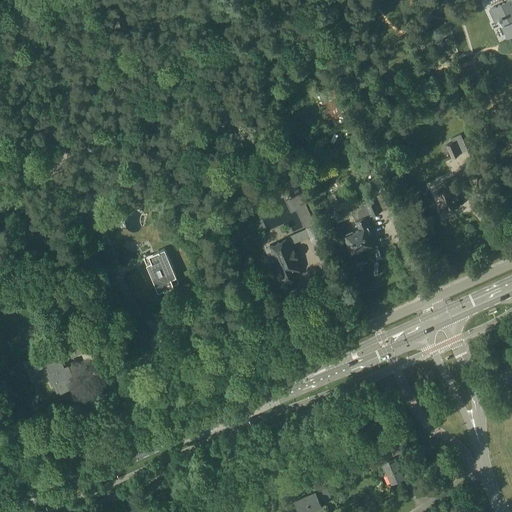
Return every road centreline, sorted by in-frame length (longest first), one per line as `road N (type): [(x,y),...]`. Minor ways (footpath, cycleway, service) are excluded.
road 1 (primary): [(6,511),(423,329)]
road 2 (residential): [(511,265),(306,356)]
road 3 (unclassified): [(479,446),(472,378),(446,319)]
road 4 (unclassified): [(423,329),(479,446)]
